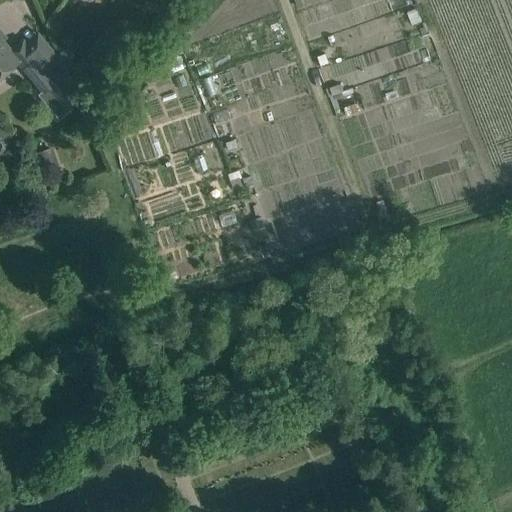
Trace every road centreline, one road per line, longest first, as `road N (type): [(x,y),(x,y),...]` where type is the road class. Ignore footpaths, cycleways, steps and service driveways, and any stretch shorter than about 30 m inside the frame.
road 1 (track): [(374,239),(359,234),(278,0)]
road 2 (track): [(511,195),(374,239)]
